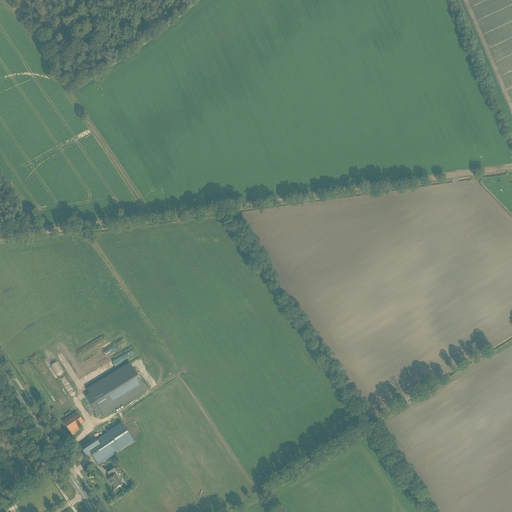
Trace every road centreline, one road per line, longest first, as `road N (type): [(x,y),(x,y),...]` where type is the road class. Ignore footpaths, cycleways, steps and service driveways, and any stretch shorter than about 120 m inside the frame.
road 1 (track): [(511,166),(0,239)]
road 2 (secondary): [(83,496),(0,371)]
